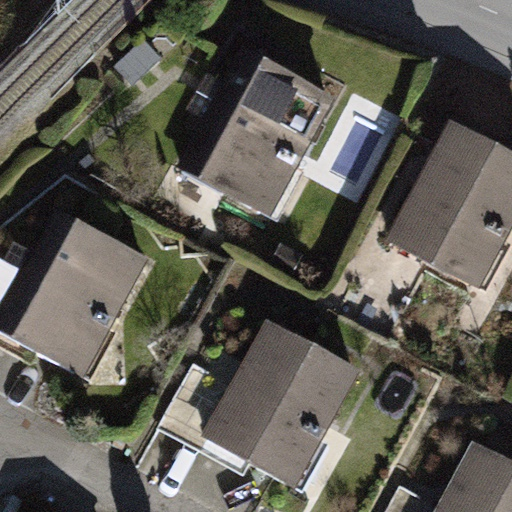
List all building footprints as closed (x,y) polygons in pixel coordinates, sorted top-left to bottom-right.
[(337,110),(242,57),(177,175),(273,227),(337,110)] [(511,244),(511,163),(452,129),(386,245),(481,299),(511,244)] [(150,272),(54,220),(0,318),(0,343),(85,390),(150,272)] [(363,382),(269,329),(202,449),(296,502),(363,382)] [(511,511),(511,471),(475,452),(441,511),(511,511)]
